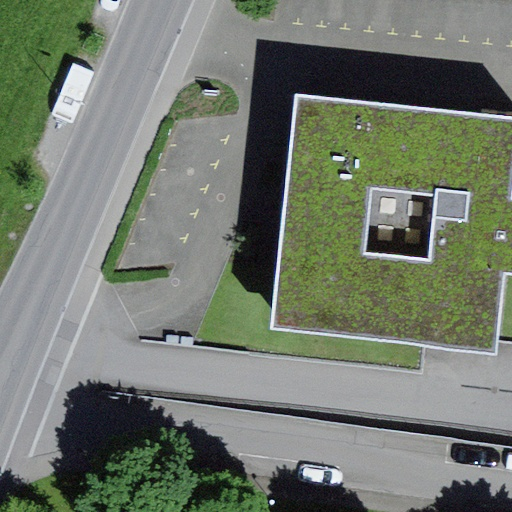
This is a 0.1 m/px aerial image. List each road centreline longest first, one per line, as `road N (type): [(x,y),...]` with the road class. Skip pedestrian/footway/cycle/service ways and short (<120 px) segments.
road 1 (residential): [(0,406),(70,427),(511,490)]
road 2 (tertiary): [(0,379),(165,0)]
